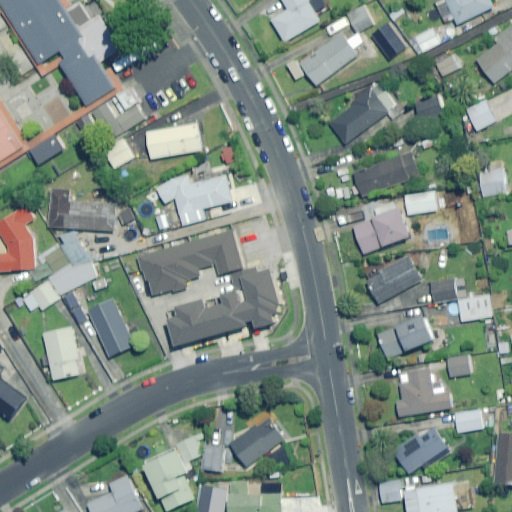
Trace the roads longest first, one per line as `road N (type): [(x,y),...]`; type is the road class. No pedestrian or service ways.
road 1 (residential): [(327,355),(314,276),(277,153),(190,0)]
road 2 (residential): [(0,491),(173,388),(327,355)]
road 3 (residential): [(351,511),(327,355)]
